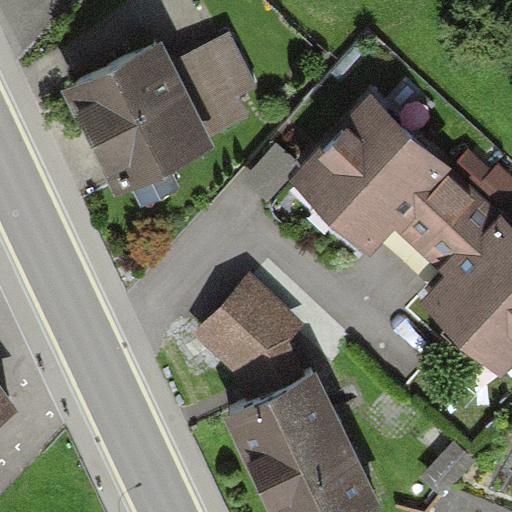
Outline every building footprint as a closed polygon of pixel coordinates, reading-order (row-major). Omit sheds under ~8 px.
[(209,0),(173,0),(187,36),(219,24),(209,0)] [(172,39),(76,85),(126,188),(225,141),(219,127),(262,107),(230,38),(182,61),(172,39)] [(511,213),(376,94),(300,180),(381,251),(396,234),(448,280),(429,302),(511,374),(511,213)] [(307,326),(253,277),(201,334),(255,383),(307,326)] [(0,427),(27,408),(0,371),(0,427)] [(366,511),(386,503),(324,373),(231,417),(276,511),(366,511)]
